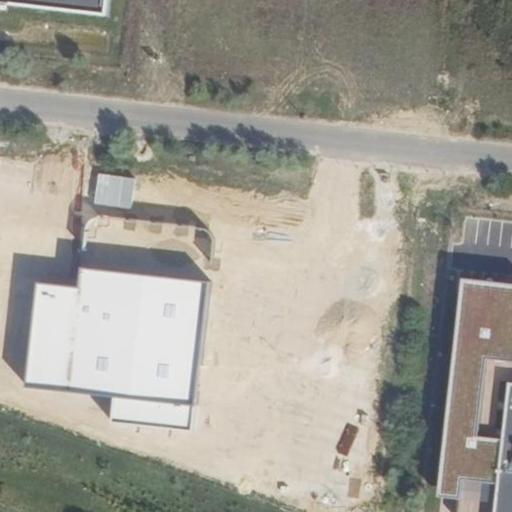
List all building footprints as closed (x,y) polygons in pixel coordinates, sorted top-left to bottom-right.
[(108,0),(0,0),(0,1),(107,14),(108,0)] [(137,178),(99,173),(95,203),(133,208),(137,178)] [(196,402),(209,282),(84,268),(82,287),(42,283),(31,385),(196,402)] [(511,283),(465,278),(442,494),(461,496),(463,478),(499,481),(504,439),(481,436),(489,357),(511,359),(511,283)] [(511,511),(511,402),(500,511),(511,511)]
